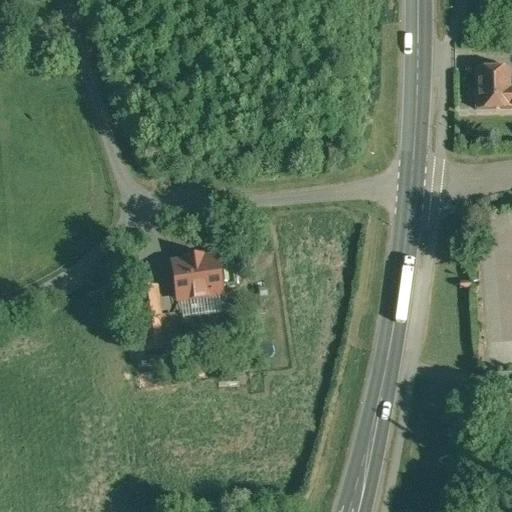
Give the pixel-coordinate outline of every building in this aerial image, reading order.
[(510,69),(476,69),(476,110),(511,109),(511,108),(511,88),(511,89),(510,69)] [(202,258),(186,260),(187,262),(173,264),(179,301),(221,295),(216,258),(203,259),(202,258)] [(157,286),(137,288),(146,352),(166,350),(157,286)] [(180,316),(217,314),(216,300),(180,302),(180,316)] [(511,371),(495,373),(496,385),(511,383),(511,371)]
